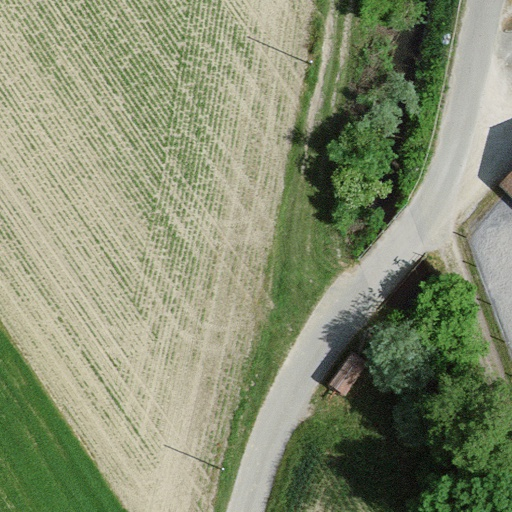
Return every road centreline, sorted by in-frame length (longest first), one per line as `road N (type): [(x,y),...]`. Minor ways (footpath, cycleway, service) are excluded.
road 1 (unclassified): [(483,0),(461,151),(431,225),(334,320),(274,419),(241,511)]
road 2 (track): [(431,225),(511,417)]
